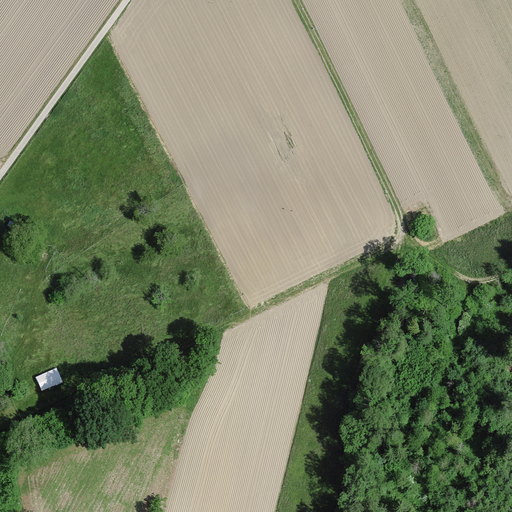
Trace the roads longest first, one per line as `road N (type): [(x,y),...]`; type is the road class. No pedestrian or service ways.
road 1 (track): [(295,0),(413,241),(464,276),(487,279),(511,269)]
road 2 (track): [(128,0),(0,178)]
